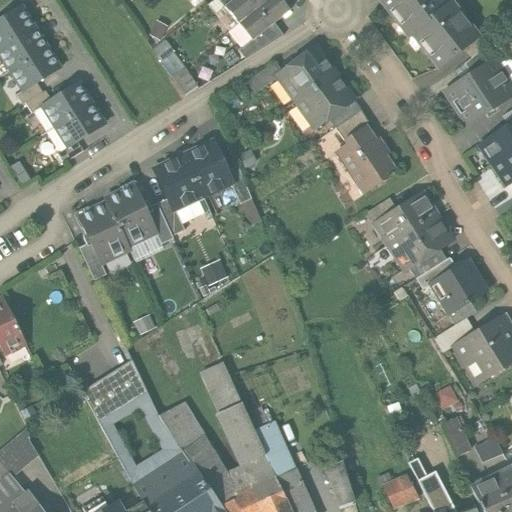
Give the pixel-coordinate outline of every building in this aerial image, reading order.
[(236,0),(226,8),(240,25),(270,0),(236,0)] [(289,12),(279,0),(270,0),(240,25),(253,41),(274,25),(289,12)] [(448,0),(381,0),(411,38),(415,35),(435,19),(433,16),(450,3),(448,0)] [(453,0),(450,3),(433,16),(435,19),(415,35),(440,67),(463,48),(481,35),(453,0)] [(0,49),(35,28),(23,7),(0,21),(0,49)] [(149,36),(160,42),(167,27),(156,21),(149,36)] [(282,36),(274,25),(253,41),(240,52),(246,60),(282,36)] [(48,48),(35,28),(0,49),(0,55),(10,72),(48,48)] [(483,33),(481,35),(463,48),(471,59),(486,47),(491,43),(483,33)] [(178,57),(165,41),(153,51),(166,67),(178,57)] [(471,59),(465,65),(454,72),(461,82),(495,60),(486,47),(471,59)] [(61,69),(48,48),(10,72),(23,92),(36,84),(61,69)] [(277,78),(295,104),(335,75),(317,50),(283,74),(277,78)] [(461,82),(445,92),(467,126),(511,96),(511,86),(495,60),(461,82)] [(255,94),(277,78),(283,74),(276,63),(247,84),(255,94)] [(172,77),(185,98),(198,90),(185,69),(172,77)] [(354,101),(335,75),(295,104),(314,130),(329,119),(354,101)] [(22,106),(25,104),(42,94),(36,84),(23,92),(16,97),(22,106)] [(42,109),(54,129),(93,105),(80,85),(53,102),(42,109)] [(32,115),(42,109),(53,102),(46,91),(42,94),(25,104),(32,115)] [(329,119),(336,129),(361,111),(354,101),(329,119)] [(105,126),(93,105),(54,129),(67,150),(77,144),(105,126)] [(370,125),(361,111),(336,129),(346,143),(367,127),(370,125)] [(509,127),(511,125),(511,112),(503,118),(509,127)] [(479,146),(492,166),(511,153),(511,125),(509,127),(479,146)] [(367,127),(346,143),(348,146),(336,155),(365,195),(398,172),(387,157),(391,154),(381,140),(378,142),(367,127)] [(9,143),(4,135),(0,137),(0,145),(1,147),(9,143)] [(214,142),(184,157),(204,200),(233,187),(234,186),(228,173),(214,142)] [(83,152),(77,144),(67,150),(58,155),(64,164),(83,152)] [(256,163),(250,152),(237,158),(242,170),(256,163)] [(511,153),(492,166),(506,188),(510,185),(511,184),(511,153)] [(176,213),(204,200),(184,157),(153,171),(167,201),(173,214),(176,213)] [(238,168),(228,173),(234,186),(233,187),(241,206),(252,200),(238,168)] [(30,174),(22,172),(20,181),(28,183),(30,174)] [(105,200),(107,205),(128,249),(157,236),(146,211),(134,186),(105,200)] [(374,223),(388,246),(438,215),(424,193),(396,210),(374,223)] [(368,212),(374,223),(396,210),(390,199),(368,212)] [(167,201),(158,206),(172,237),(184,232),(176,213),(173,214),(167,201)] [(130,254),(128,249),(107,205),(79,218),(91,244),(101,267),(130,254)] [(174,241),(172,237),(158,206),(146,211),(157,236),(162,246),(174,241)] [(453,241),(438,215),(388,246),(404,271),(409,268),(440,249),(453,241)] [(106,277),(101,267),(91,244),(79,249),(94,283),(106,277)] [(409,268),(416,279),(447,261),(440,249),(409,268)] [(450,259),(447,261),(416,279),(423,291),(431,286),(430,285),(456,269),(450,259)] [(456,269),(430,285),(431,286),(449,316),(470,303),(489,292),(470,260),(456,269)] [(212,286),(205,273),(194,278),(201,292),(212,286)] [(2,300),(0,301),(0,346),(1,348),(5,357),(26,346),(2,300)] [(449,316),(456,326),(467,319),(477,313),(470,303),(449,316)] [(511,362),(511,330),(502,314),(474,331),(451,345),(453,348),(476,385),(511,362)] [(443,355),(453,348),(451,345),(474,331),(467,319),(456,326),(434,340),(443,355)] [(153,352),(133,363),(143,381),(163,370),(153,352)] [(221,511),(218,507),(235,493),(229,476),(184,405),(161,418),(128,364),(81,394),(150,511),(221,511)] [(200,375),(219,417),(242,407),(223,366),(200,375)] [(458,402),(450,388),(436,395),(444,410),(458,402)] [(290,511),(276,481),(255,434),(242,407),(219,417),(242,471),(229,476),(235,493),(239,503),(221,511),(290,511)] [(36,419),(31,408),(20,414),(26,424),(36,419)] [(457,420),(442,427),(456,459),(472,452),(457,420)] [(255,434),(276,481),(297,472),(275,425),(255,434)] [(44,432),(50,444),(59,439),(53,427),(44,432)] [(0,481),(8,475),(11,480),(38,458),(29,444),(27,430),(0,452),(0,481)] [(503,456),(495,440),(475,448),(483,464),(503,456)] [(410,469),(433,511),(455,511),(442,486),(443,479),(438,470),(430,469),(426,460),(410,469)] [(343,465),(326,471),(338,510),(355,504),(343,465)] [(482,511),(511,511),(511,467),(511,466),(470,487),(481,508),(482,511)] [(314,511),(297,472),(276,481),(290,511),(314,511)] [(22,493),(11,480),(8,475),(0,481),(0,511),(40,511),(25,490),(22,493)] [(380,489),(383,488),(394,483),(391,475),(377,480),(380,489)] [(383,488),(394,511),(419,501),(406,478),(394,483),(383,488)]
